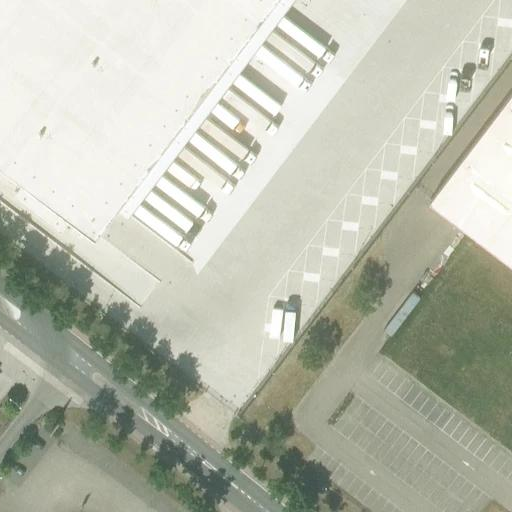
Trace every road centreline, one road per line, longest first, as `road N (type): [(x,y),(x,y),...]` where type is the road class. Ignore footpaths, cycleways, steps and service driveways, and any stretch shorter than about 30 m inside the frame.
road 1 (unknown): [(511,22),(309,283),(273,310),(236,315),(202,308),(0,151)]
road 2 (tertiary): [(261,511),(0,304)]
road 3 (unknown): [(342,375),(461,230)]
